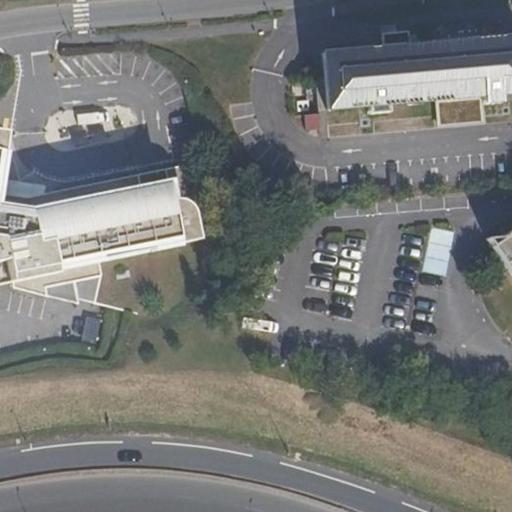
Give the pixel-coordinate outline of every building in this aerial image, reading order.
[(367,111),(386,110),(386,103),(483,95),(483,103),(501,102),(501,94),(511,93),(511,25),(508,26),(502,28),(492,37),(321,49),(325,107),(367,104),(367,111)] [(0,262),(7,288),(43,298),(41,287),(68,281),(96,276),(90,304),(136,315),(144,315),(153,313),(160,309),(167,304),(173,297),(178,290),(181,282),(182,273),(182,267),(206,261),(197,213),(203,212),(198,190),(193,192),(186,161),(163,165),(166,179),(137,185),(134,171),(37,191),(22,194),(22,211),(0,207),(0,262)] [(0,192),(0,207),(22,211),(22,194),(0,192)] [(511,228),(506,230),(491,243),(511,274),(511,228)] [(90,304),(96,276),(68,281),(73,300),(90,304)] [(41,287),(43,298),(74,304),(73,300),(68,281),(41,287)]
